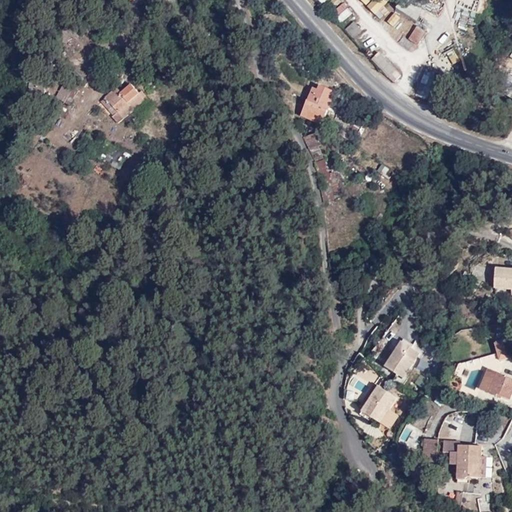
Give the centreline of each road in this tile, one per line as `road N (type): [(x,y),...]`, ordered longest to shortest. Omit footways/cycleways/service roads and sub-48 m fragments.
road 1 (unclassified): [(236,0),(263,82),(302,136),(342,346),(338,399),(376,481),(366,511)]
road 2 (primary): [(511,155),(397,109),(296,0)]
road 3 (unknown): [(342,346),(391,254),(423,239),(498,228),(511,211)]
road 4 (unknown): [(164,0),(233,80),(247,88),(263,82)]
